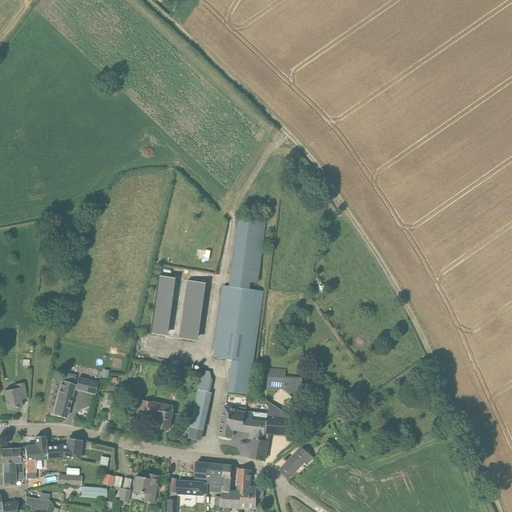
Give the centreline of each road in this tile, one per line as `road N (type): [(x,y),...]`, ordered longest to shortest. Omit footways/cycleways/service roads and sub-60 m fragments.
road 1 (track): [(429,353),(316,166),(145,0)]
road 2 (residential): [(269,471),(75,432),(0,431)]
road 3 (track): [(499,511),(429,353)]
